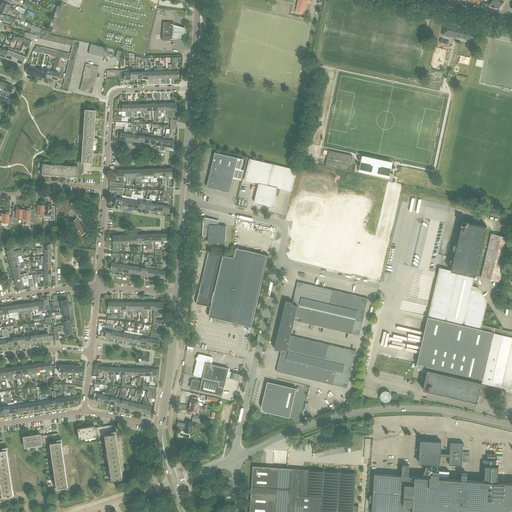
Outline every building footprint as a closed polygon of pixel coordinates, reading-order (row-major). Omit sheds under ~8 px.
[(310,0),(298,0),(296,12),(305,14),(307,4),(307,1),(310,2),(310,0)] [(0,6),(13,11),(14,12),(15,9),(13,8),(14,7),(10,5),(2,1),(2,2),(1,2),(1,3),(1,4),(0,6)] [(19,13),(14,12),(13,11),(0,6),(0,11),(7,14),(8,11),(18,16),(19,13)] [(0,18),(0,19),(6,21),(10,22),(12,17),(7,15),(5,16),(2,14),(0,13),(0,18)] [(0,20),(0,18),(0,19),(0,18),(0,24),(3,26),(5,26),(8,27),(9,25),(4,23),(4,24),(2,23),(2,21),(0,20)] [(447,20),(446,25),(469,30),(470,26),(447,20)] [(173,22),(163,22),(162,40),(172,41),(173,22)] [(31,28),(31,29),(40,32),(40,28),(28,23),(27,26),(31,28)] [(445,24),(443,33),(455,36),(461,38),(461,37),(469,39),(471,31),(469,30),(446,25),(445,24)] [(170,40),(184,37),(184,29),(171,26),(170,40)] [(11,51),(12,49),(9,47),(8,49),(7,49),(7,50),(4,57),(10,60),(13,52),(11,51)] [(19,54),(13,52),(10,60),(16,62),(19,54)] [(24,56),(19,54),(16,62),(21,64),(24,56)] [(57,80),(57,78),(61,79),(62,74),(58,73),(58,72),(56,71),(57,67),(58,67),(59,62),(60,58),(56,57),(53,71),(51,79),(57,80)] [(45,78),(45,77),(47,67),(41,65),(41,69),(39,77),(45,78)] [(27,74),(33,76),(35,67),(29,66),(27,74)] [(130,79),(130,69),(130,68),(126,68),(126,70),(119,70),(119,76),(119,79),(124,79),(130,79)] [(13,86),(7,84),(2,96),(5,97),(6,94),(9,95),(10,92),(13,86)] [(176,103),(170,103),(170,115),(173,115),(173,110),(179,109),(179,105),(176,105),(176,103)] [(128,116),(128,111),(128,104),(121,104),(122,106),(119,106),(119,111),(122,111),(122,117),(114,117),(114,120),(127,121),(127,116),(128,116)] [(84,109),(84,118),(96,119),(96,118),(94,117),(95,110),(90,110),(84,109)] [(95,120),(96,119),(84,118),(83,127),(94,128),(94,122),(94,120),(95,120)] [(119,137),(119,139),(124,140),(125,140),(127,133),(127,129),(127,127),(128,123),(124,122),(121,122),(121,125),(124,126),(124,127),(125,127),(124,128),(124,132),(121,132),(120,132),(117,131),(116,136),(119,137)] [(93,133),(94,128),(83,127),(83,136),(94,137),(94,135),(93,135),(93,133)] [(130,129),(127,129),(127,133),(125,140),(131,141),(133,127),(130,127),(130,129)] [(150,137),(149,144),(155,145),(157,131),(154,131),(153,134),(150,134),(150,137)] [(173,148),(173,147),(176,148),(176,144),(173,143),(174,141),(172,140),(170,140),(171,135),(169,134),(168,137),(168,140),(167,147),(172,147),(172,148),(173,148)] [(94,138),(94,137),(83,136),(82,144),(93,145),(93,138),(94,138),(94,140),(94,138)] [(92,152),(93,145),(82,144),(82,153),(93,154),(93,153),(93,151),(93,153),(92,152)] [(352,156),(328,150),(325,165),(349,170),(352,156)] [(230,192),(233,178),(235,168),(241,169),(243,159),(215,152),(214,155),(207,187),(230,192)] [(81,162),(84,162),(91,163),(92,160),(92,157),(92,155),(93,155),(93,154),(82,153),(81,162)] [(392,162),(379,159),(376,159),(362,156),(362,157),(362,158),(362,159),(361,161),(360,165),(359,171),(389,178),(390,171),(391,168),(391,166),(392,164),(392,163),(392,162)] [(273,206),(278,187),(292,191),(297,170),(283,166),(249,158),(244,179),(259,183),(254,202),(259,203),(264,204),(273,206)] [(50,173),(51,173),(52,164),(42,163),(41,174),(45,174),(50,175),(50,173)] [(53,175),(59,175),(60,164),(52,164),(51,173),(53,173),(53,174),(53,175)] [(59,175),(65,176),(65,175),(65,174),(67,174),(67,165),(60,164),(59,175)] [(77,171),(77,168),(78,166),(67,165),(67,174),(68,174),(68,176),(72,176),(77,176),(77,174),(77,171)] [(166,186),(166,190),(173,190),(173,185),(173,187),(169,186),(168,179),(168,175),(169,175),(171,175),(171,168),(165,168),(165,185),(166,186)] [(115,204),(121,205),(122,195),(123,189),(123,188),(116,187),(116,191),(117,191),(116,197),(114,204),(115,204)] [(165,194),(165,193),(166,190),(164,190),(163,194),(162,195),(160,201),(158,201),(157,204),(156,211),(162,212),(164,200),(165,194)] [(125,196),(122,195),(121,205),(127,206),(129,193),(126,193),(125,196)] [(132,207),(138,208),(140,201),(140,199),(141,195),(140,195),(138,195),(137,198),(134,198),(134,200),(132,207)] [(146,199),(144,209),(150,210),(153,195),(149,195),(149,199),(146,199)] [(63,216),(71,210),(73,208),(70,205),(66,200),(64,202),(57,208),(58,209),(63,216)] [(43,217),(44,214),(44,205),(41,205),(41,203),(38,203),(37,207),(34,207),(34,209),(33,219),(33,222),(32,222),(32,223),(36,223),(37,217),(43,217)] [(48,205),(44,205),(44,214),(50,215),(50,220),(54,220),(54,205),(54,206),(54,211),(51,211),(51,204),(48,204),(48,205)] [(13,211),(12,217),(12,224),(15,224),(16,218),(22,219),(23,209),(20,209),(20,207),(16,207),(16,211),(13,211)] [(23,209),(22,219),(29,219),(29,222),(32,222),(33,222),(33,219),(34,209),(30,209),(30,208),(27,208),(26,209),(23,209)] [(5,213),(2,213),(1,223),(8,223),(7,228),(11,228),(12,224),(12,217),(9,216),(9,212),(5,212),(5,213)] [(203,219),(202,236),(208,236),(208,242),(225,243),(226,226),(218,225),(219,220),(207,218),(203,217),(203,219)] [(78,241),(79,243),(82,241),(84,240),(80,235),(86,230),(77,218),(67,226),(77,237),(76,238),(78,241)] [(511,331),(505,330),(482,325),(487,300),(479,286),(473,285),(475,276),(487,226),(463,220),(451,270),(440,267),(429,316),(427,324),(426,329),(425,333),(424,337),(423,341),(422,344),(421,348),(420,352),(419,356),(418,361),(416,367),(427,370),(423,389),(477,402),(479,395),(483,396),(484,391),(495,394),(497,386),(511,389),(511,331)] [(511,238),(506,237),(491,233),(481,277),(501,282),(511,238)] [(301,234),(296,253),(372,271),(377,252),(301,234)] [(44,241),(44,244),(41,244),(41,248),(39,248),(39,250),(44,250),(51,250),(51,244),(48,244),(48,241),(46,241),(44,241)] [(223,255),(211,306),(208,316),(252,326),(269,255),(236,248),(234,257),(223,255)] [(196,303),(211,306),(223,255),(208,251),(196,303)] [(8,256),(9,262),(19,259),(18,257),(23,255),(22,252),(8,256)] [(119,253),(114,253),(112,253),(112,256),(115,257),(114,263),(111,262),(110,269),(110,270),(110,269),(116,270),(117,264),(119,253)] [(20,262),(19,259),(9,262),(11,268),(24,264),(26,264),(25,261),(20,262)] [(24,264),(11,268),(13,274),(19,272),(18,269),(24,267),(24,264)] [(23,283),(22,280),(29,278),(29,282),(33,282),(32,274),(28,275),(21,277),(15,279),(16,285),(17,289),(24,287),(23,283)] [(298,281),(293,302),(298,304),(294,320),(359,335),(368,298),(298,281)] [(43,300),(37,301),(38,308),(38,311),(39,314),(39,316),(40,316),(40,321),(44,320),(44,317),(42,317),(42,314),(41,311),(49,309),(48,302),(43,303),(43,300)] [(51,309),(61,307),(68,306),(67,300),(58,301),(58,304),(54,305),(53,302),(50,302),(51,309)] [(274,349),(281,350),(287,352),(291,335),(294,320),(298,304),(293,302),(286,301),(274,349)] [(156,302),(156,309),(156,313),(156,315),(159,315),(159,309),(162,309),(162,308),(165,308),(165,302),(162,302),(156,302)] [(58,326),(53,327),(54,329),(64,327),(71,326),(70,320),(63,321),(64,324),(58,325),(58,326)] [(105,336),(110,338),(112,328),(114,320),(107,320),(106,323),(110,324),(109,330),(106,329),(105,332),(102,332),(101,336),(105,337),(105,336)] [(44,326),(41,326),(43,341),(49,340),(48,336),(48,333),(47,330),(44,330),(44,327),(44,326)] [(72,333),(71,326),(64,327),(54,329),(56,342),(56,341),(56,340),(59,340),(58,331),(65,331),(65,334),(72,333)] [(122,340),(128,341),(130,327),(129,326),(128,328),(128,327),(127,331),(124,330),(124,333),(122,340)] [(146,344),(151,345),(154,331),(155,327),(152,327),(150,338),(147,337),(146,344)] [(18,335),(18,337),(19,344),(25,343),(24,336),(24,333),(20,334),(20,331),(19,331),(18,328),(17,328),(17,331),(18,335)] [(7,329),(5,329),(6,336),(7,346),(13,345),(12,338),(9,338),(9,336),(8,333),(8,329),(7,329)] [(136,332),(134,342),(140,343),(142,330),(140,330),(139,333),(136,332)] [(160,337),(156,337),(157,331),(154,331),(151,345),(157,347),(158,347),(159,340),(160,337)] [(355,350),(291,335),(287,352),(281,350),(276,371),(347,388),(355,350)] [(197,359),(196,359),(196,360),(193,373),(193,374),(194,375),(202,377),(225,383),(228,368),(219,366),(211,364),(213,358),(212,357),(207,356),(199,354),(198,355),(197,356),(196,357),(197,358),(197,359)] [(50,361),(44,362),(45,369),(46,371),(46,375),(49,375),(48,371),(52,370),(52,372),(54,371),(55,365),(51,366),(50,361)] [(79,365),(72,365),(72,372),(72,381),(71,383),(73,383),(82,385),(82,384),(83,381),(82,381),(79,380),(74,379),(75,372),(76,372),(79,372),(79,365)] [(107,367),(101,366),(98,366),(98,370),(101,370),(101,373),(102,373),(104,373),(104,377),(104,380),(103,379),(100,379),(100,383),(104,383),(106,384),(107,380),(107,373),(107,367)] [(154,380),(158,380),(158,376),(159,369),(156,369),(150,369),(149,382),(152,382),(152,376),(154,376),(154,380)] [(191,388),(191,389),(208,393),(221,396),(222,394),(225,383),(202,377),(201,381),(193,379),(192,380),(190,385),(189,386),(190,386),(191,387),(191,388)] [(267,381),(262,405),(262,408),(263,410),(265,412),(290,417),(296,388),(267,381)] [(114,405),(120,406),(123,391),(124,388),(123,387),(122,391),(121,391),(119,398),(116,398),(115,398),(114,405)] [(102,402),(108,403),(110,396),(110,394),(111,390),(108,390),(107,393),(104,392),(104,395),(102,402)] [(108,403),(114,405),(115,398),(116,398),(117,395),(114,394),(114,391),(111,390),(110,394),(110,396),(108,403)] [(120,406),(126,408),(127,401),(128,401),(128,398),(125,397),(126,392),(125,391),(123,391),(120,406)] [(69,392),(67,393),(68,404),(74,403),(75,403),(78,402),(78,399),(74,399),(74,396),(71,396),(70,393),(69,392)] [(104,395),(104,392),(102,392),(102,395),(96,393),(94,393),(94,396),(93,396),(92,400),(97,401),(96,401),(97,401),(102,402),(104,395)] [(21,411),(27,410),(26,403),(23,403),(22,397),(22,393),(19,393),(19,398),(21,411)] [(142,404),(139,403),(137,410),(143,412),(145,405),(146,401),(147,395),(145,395),(144,395),(142,404)] [(31,396),(33,409),(39,408),(38,401),(38,399),(34,400),(34,396),(32,396),(31,396)] [(190,399),(189,405),(198,407),(199,403),(198,403),(198,401),(197,400),(198,398),(191,396),(191,399),(190,399)] [(9,413),(15,412),(14,405),(14,402),(11,402),(10,399),(9,397),(7,397),(8,406),(9,413)] [(130,401),(128,401),(127,401),(126,408),(131,409),(133,402),(134,400),(131,399),(130,401)] [(149,413),(151,406),(151,405),(148,404),(149,402),(146,401),(145,405),(143,412),(149,413)] [(199,407),(198,407),(189,405),(188,411),(188,414),(191,414),(192,411),(196,412),(196,410),(198,410),(199,407)] [(185,429),(184,432),(190,433),(190,431),(191,431),(192,430),(192,429),(192,428),(191,428),(192,422),(186,421),(184,429),(185,429)] [(96,436),(102,435),(100,427),(95,428),(94,425),(94,426),(87,427),(87,426),(84,426),(84,427),(78,428),(77,428),(77,432),(78,435),(78,439),(96,436)] [(108,426),(106,426),(108,434),(105,435),(104,435),(109,472),(110,480),(121,478),(114,434),(116,434),(115,430),(112,431),(111,425),(108,426),(108,425),(108,426)] [(42,444),(47,443),(46,435),(41,436),(40,433),(33,435),(33,434),(30,434),(30,435),(22,436),(24,447),(42,444)] [(54,442),(51,443),(49,443),(56,488),(66,486),(60,442),(62,442),(62,438),(58,439),(58,433),(52,434),(54,442)] [(511,511),(511,483),(498,482),(499,464),(498,464),(496,464),(496,461),(496,460),(495,460),(495,454),(488,454),(488,453),(487,460),(486,459),(484,481),(482,481),(468,480),(465,480),(465,478),(467,479),(467,474),(462,473),(461,478),(463,478),(463,480),(462,480),(449,479),(449,471),(446,471),(446,470),(445,470),(445,469),(444,469),(443,469),(443,470),(443,471),(439,470),(435,470),(436,470),(436,464),(439,464),(440,464),(440,463),(440,461),(440,459),(441,456),(450,456),(449,465),(462,465),(462,456),(463,445),(463,444),(464,444),(464,443),(451,442),(450,454),(441,453),(441,442),(421,440),(419,463),(433,464),(433,469),(433,473),(431,472),(431,476),(430,476),(430,478),(429,478),(429,477),(408,476),(409,473),(409,465),(403,465),(402,476),(375,474),(373,495),(370,495),(369,502),(373,502),(372,511),(379,511),(380,511),(391,511),(511,511)] [(3,441),(0,441),(0,486),(1,496),(12,494),(11,485),(6,450),(8,450),(7,447),(4,447),(3,441)] [(253,472),(252,493),(250,511),(358,511),(359,506),(354,506),(356,473),(287,468),(279,467),(265,467),(253,466),(253,472)]
